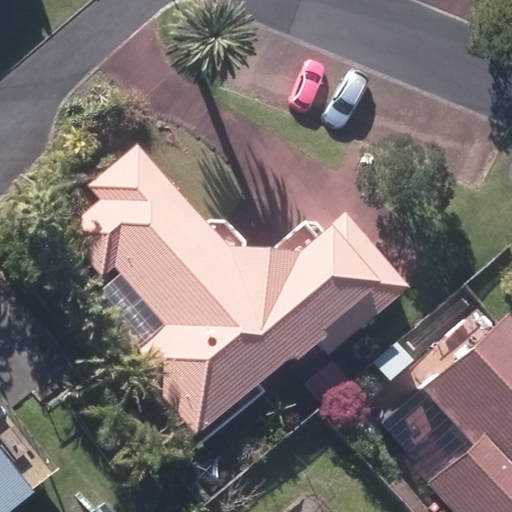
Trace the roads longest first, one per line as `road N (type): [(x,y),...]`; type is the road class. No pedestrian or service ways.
road 1 (residential): [(511,84),(324,0)]
road 2 (residential): [(0,124),(137,0)]
